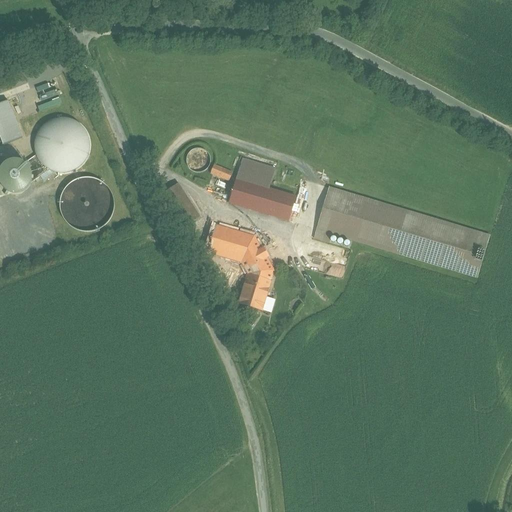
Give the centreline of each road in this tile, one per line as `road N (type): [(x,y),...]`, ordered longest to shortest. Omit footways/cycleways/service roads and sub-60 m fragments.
road 1 (unclassified): [(264,511),(254,438),(224,351),(76,33)]
road 2 (unclassified): [(511,135),(321,34),(76,33)]
